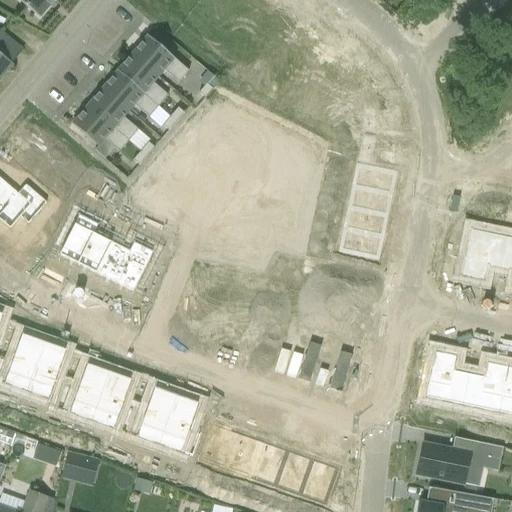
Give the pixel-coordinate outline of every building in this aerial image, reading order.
[(18,0),(39,17),(52,0),(18,0)] [(273,20),(254,4),(237,25),(255,41),(273,20)] [(297,56),(311,40),(306,36),(308,34),(290,18),(272,39),(273,40),(259,56),(281,74),(253,108),(279,120),(318,74),(297,56)] [(132,55),(158,78),(163,71),(178,84),(188,72),(147,37),(132,55)] [(0,80),(12,65),(11,65),(0,55),(0,80)] [(132,55),(117,72),(158,107),(168,96),(153,84),(158,78),(132,55)] [(158,107),(117,72),(102,89),(128,112),(134,106),(149,119),(158,107)] [(206,85),(198,94),(204,99),(212,90),(206,85)] [(128,112),(102,89),(87,107),(128,142),(138,131),(123,118),(128,112)] [(128,142),(87,107),(72,125),(98,148),(104,141),(119,153),(128,142)] [(178,109),(170,118),(176,123),(184,114),(178,109)] [(168,132),(176,123),(170,118),(162,127),(168,132)] [(35,131),(17,152),(52,182),(67,165),(79,175),(90,162),(69,144),(61,153),(35,131)] [(148,144),(140,152),(146,158),(154,149),(148,144)] [(146,158),(140,152),(133,161),(139,167),(146,158)] [(349,189),(387,196),(391,174),(353,166),(349,189)] [(329,185),(331,175),(318,172),(316,182),(329,185)] [(0,176),(0,222),(13,233),(35,207),(0,176)] [(329,185),(316,182),(314,192),(327,195),(329,185)] [(383,218),(387,196),(349,189),(344,210),(383,218)] [(344,210),(340,231),(379,239),(383,218),(344,210)] [(310,215),(308,225),(320,227),(322,217),(310,215)] [(318,237),(320,227),(308,225),(306,235),(318,237)] [(55,258),(74,267),(90,235),(71,226),(55,258)] [(499,269),(506,237),(468,230),(459,277),(481,282),(484,266),(499,269)] [(379,239),(340,231),(336,253),(374,261),(379,239)] [(108,244),(90,235),(74,267),(93,277),(108,244)] [(511,287),(511,238),(506,237),(499,269),(511,272),(511,280),(511,287)] [(93,277),(111,286),(127,253),(108,244),(93,277)] [(146,263),(127,253),(111,286),(130,295),(146,263)] [(4,378),(27,385),(41,345),(18,338),(9,364),(0,361),(0,386),(1,387),(4,378)] [(63,353),(41,345),(27,385),(49,393),(44,408),(55,412),(63,390),(52,386),(63,353)] [(423,399),(460,407),(467,375),(452,372),(455,357),(433,353),(423,399)] [(497,414),(506,367),(485,363),(482,378),(467,375),(460,407),(497,414)] [(74,394),(63,390),(55,412),(67,416),(70,407),(92,415),(106,375),(84,367),(74,394)] [(497,414),(511,417),(511,368),(506,367),(497,414)] [(123,436),(131,413),(119,409),(129,383),(106,375),(92,415),(115,423),(111,431),(123,436)] [(131,413),(123,436),(134,440),(138,431),(160,438),(174,398),(151,390),(142,417),(131,413)] [(187,433),(196,406),(174,398),(160,438),(182,446),(179,455),(190,459),(198,437),(187,433)] [(220,472),(233,435),(207,426),(194,463),(220,472)] [(220,472),(245,481),(258,444),(233,435),(220,472)] [(423,445),(417,475),(463,485),(467,467),(498,473),(503,449),(454,439),(452,451),(423,445)] [(283,452),(258,444),(245,481),(270,490),(283,452)] [(283,452),(270,490),(295,498),(308,461),(283,452)] [(69,454),(61,479),(73,483),(80,457),(69,454)] [(308,461),(295,498),(321,507),(334,470),(308,461)] [(134,491),(148,495),(151,484),(137,480),(134,491)] [(182,483),(178,495),(188,498),(192,486),(182,483)] [(432,505),(418,502),(416,511),(491,511),(493,500),(429,489),(429,490),(435,491),(432,505)] [(0,511),(42,511),(48,499),(28,492),(20,511),(13,511),(0,507),(0,511)] [(227,504),(236,507),(240,496),(231,492),(227,504)] [(250,499),(240,496),(236,507),(246,511),(250,499)]
